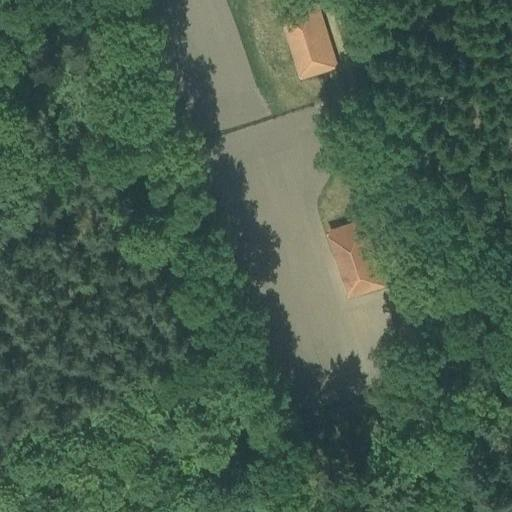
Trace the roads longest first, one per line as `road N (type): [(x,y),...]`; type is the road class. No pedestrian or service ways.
road 1 (track): [(268,511),(128,145)]
road 2 (unclassified): [(128,145),(71,0)]
